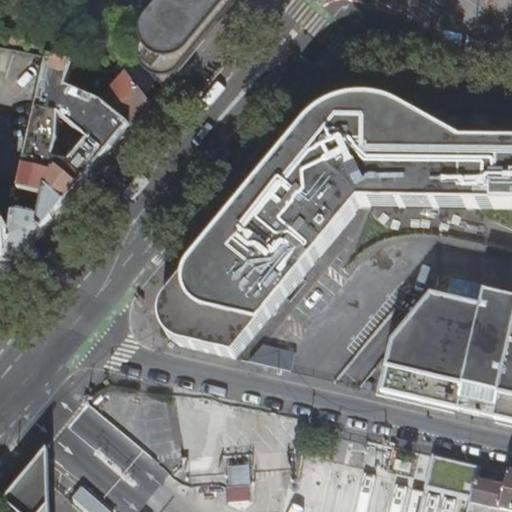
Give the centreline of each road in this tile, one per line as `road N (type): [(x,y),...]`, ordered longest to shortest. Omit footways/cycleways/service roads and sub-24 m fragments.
road 1 (residential): [(511,448),(122,355),(65,327)]
road 2 (primary): [(336,0),(65,327)]
road 3 (primary): [(392,0),(444,34),(511,46)]
